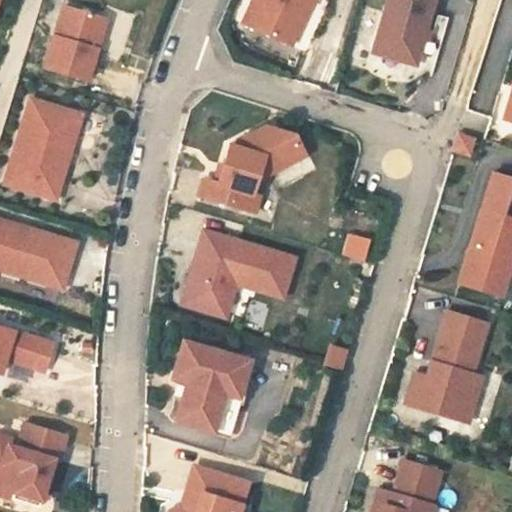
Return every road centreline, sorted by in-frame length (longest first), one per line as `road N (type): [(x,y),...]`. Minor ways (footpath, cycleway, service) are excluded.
road 1 (residential): [(178,62),(431,142),(322,511)]
road 2 (residential): [(178,62),(137,207),(119,334),(110,511)]
